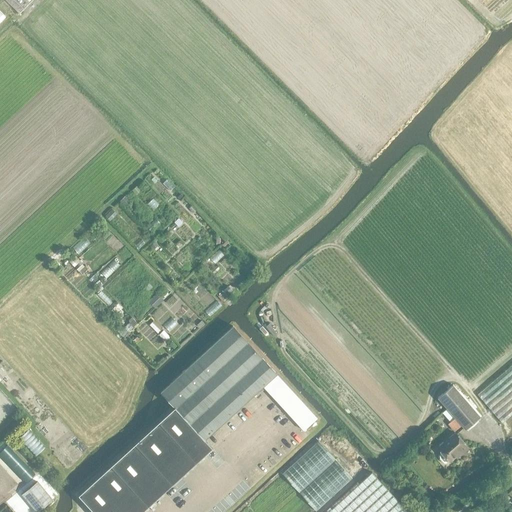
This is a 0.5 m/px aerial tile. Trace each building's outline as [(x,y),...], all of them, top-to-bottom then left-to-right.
[(6,0),(20,14),(33,0),(6,0)] [(232,326),(196,358),(240,406),(262,386),(276,373),(232,326)] [(196,358),(179,374),(222,422),(240,406),(196,358)] [(511,364),(477,394),(502,423),(511,414),(511,364)] [(276,373),(262,386),(302,430),(316,417),(276,373)] [(179,374),(161,391),(175,406),(205,438),(222,422),(179,374)] [(437,398),(465,430),(481,417),(453,384),(437,398)] [(175,406),(159,421),(196,462),(213,447),(205,438),(175,406)] [(159,421),(135,443),(172,484),(196,462),(159,421)] [(456,433),(438,448),(442,453),(440,455),(440,457),(443,461),(446,461),(448,460),(449,460),(466,445),(456,433)] [(135,443),(111,465),(148,506),(172,484),(135,443)] [(0,450),(0,456),(26,483),(35,474),(7,444),(0,450)] [(111,465),(78,495),(94,511),(141,511),(148,506),(111,465)] [(409,511),(373,472),(329,511),(409,511)] [(22,494),(36,511),(37,511),(52,500),(37,481),(22,494)]
